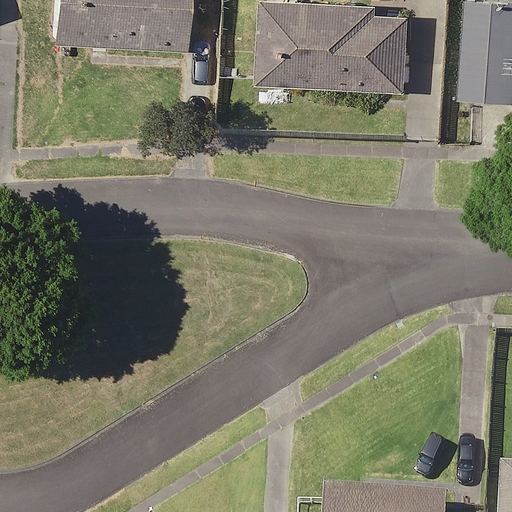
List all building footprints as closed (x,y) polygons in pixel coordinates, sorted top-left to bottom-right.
[(177,0),(44,0),(42,37),(175,45),(177,0)] [(401,0),(396,0),(252,0),(248,77),(396,85),(401,0)] [(511,37),(511,38),(511,32),(511,0),(457,0),(450,94),(511,98),(511,37)] [(511,511),(511,466),(490,466),(488,511),(511,511)] [(435,511),(436,495),(315,490),(313,511),(435,511)]
